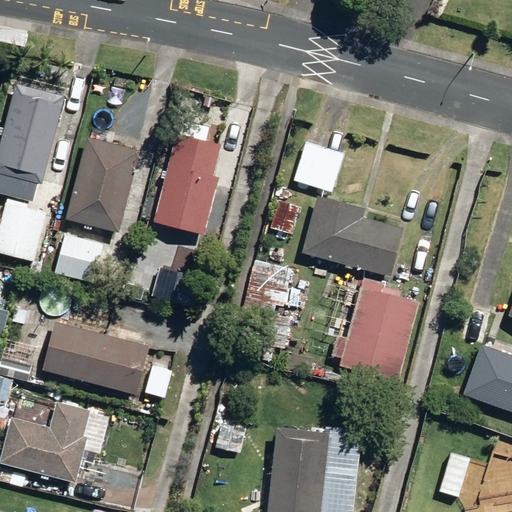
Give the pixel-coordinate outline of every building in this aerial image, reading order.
[(1,173),(49,185),(72,95),(24,83),(1,173)] [(162,221),(212,234),(227,176),(220,175),(228,143),(185,133),(162,221)] [(74,217),(128,231),(149,148),(95,135),(74,217)] [(347,151),(309,139),(296,177),(334,190),(347,151)] [(310,252),(398,275),(410,228),(370,218),(373,207),(325,194),(310,252)] [(274,227),(293,234),(303,205),(283,199),(274,227)] [(0,253),(40,262),(52,213),(13,204),(0,253)] [(59,271),(99,282),(110,244),(70,233),(59,271)] [(131,271),(145,276),(150,259),(136,255),(131,271)] [(178,301),(196,307),(205,279),(187,273),(178,301)] [(237,352),(258,357),(270,304),(288,307),(293,282),(255,274),(237,352)] [(347,364),(407,379),(427,302),(388,292),(391,282),(373,277),(357,340),(345,337),(340,357),(348,358),(347,364)] [(464,337),(492,345),(502,312),(473,304),(464,337)] [(28,323),(31,309),(18,307),(16,321),(28,323)] [(0,332),(7,334),(11,319),(0,315),(0,332)] [(50,367),(143,392),(156,345),(63,319),(50,367)] [(4,463),(83,482),(95,436),(90,435),(97,409),(62,400),(56,426),(16,416),(4,463)] [(223,442),(248,449),(255,423),(230,416),(223,442)] [(270,511),(326,511),(334,433),(279,428),(270,511)] [(476,459),(458,453),(447,490),(465,496),(476,459)]
